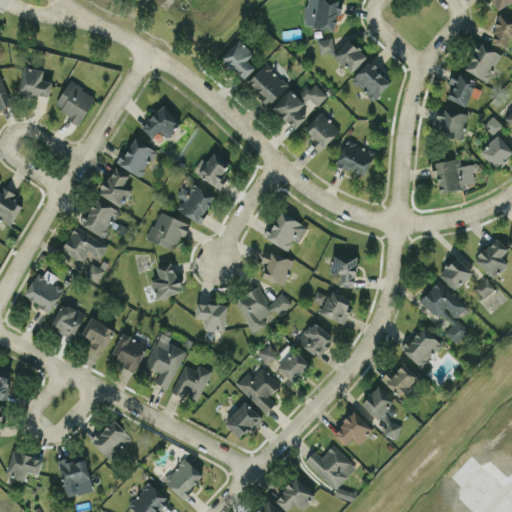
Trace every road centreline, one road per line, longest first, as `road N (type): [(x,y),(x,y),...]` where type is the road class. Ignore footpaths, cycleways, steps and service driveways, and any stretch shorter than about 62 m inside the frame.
road 1 (residential): [(90,19),(182,73),(336,206),(396,222),(437,221),(511,192)]
road 2 (residential): [(396,222),(418,62),(457,13),(447,0),(373,8),(375,20),(418,62)]
road 3 (residential): [(151,52),(0,299)]
road 4 (residential): [(249,475),(0,335)]
road 5 (residential): [(396,222),(386,300),(362,352),(264,459)]
road 6 (residential): [(64,189),(15,159),(7,137),(32,130),(81,163)]
road 7 (residential): [(63,371),(30,418),(35,430),(54,433),(95,389)]
